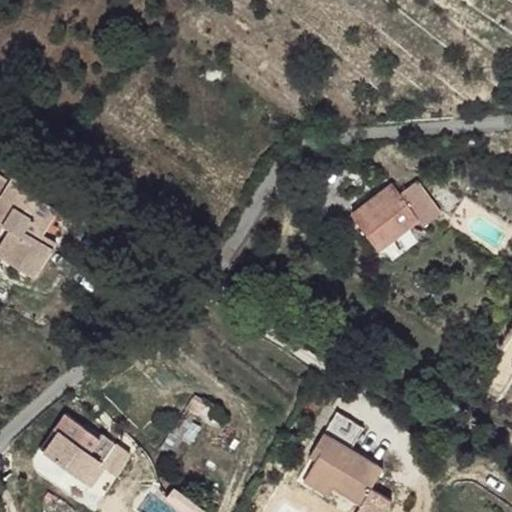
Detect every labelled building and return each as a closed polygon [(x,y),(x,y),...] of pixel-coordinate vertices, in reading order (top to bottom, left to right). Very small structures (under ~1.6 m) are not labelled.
[(0,203),(13,181),(0,173),(0,203)] [(38,189),(17,175),(13,181),(0,203),(0,224),(15,233),(2,258),(39,279),(59,245),(44,235),(58,209),(35,195),(38,189)] [(403,181),(366,210),(394,245),(432,213),(438,218),(450,206),(425,177),(411,187),(403,181)] [(78,417),(64,432),(90,452),(102,436),(99,432),(78,417)] [(50,436),(41,446),(75,471),(90,452),(64,432),(57,427),(50,436)] [(90,452),(75,471),(84,479),(97,462),(115,477),(133,452),(106,432),(102,430),(99,432),(102,436),(90,452)] [(310,458),(316,464),(336,442),(329,437),(310,458)] [(316,464),(308,474),(329,494),(349,511),(353,511),(381,482),(336,442),(316,464)] [(308,474),(301,481),(324,501),(329,494),(308,474)]
